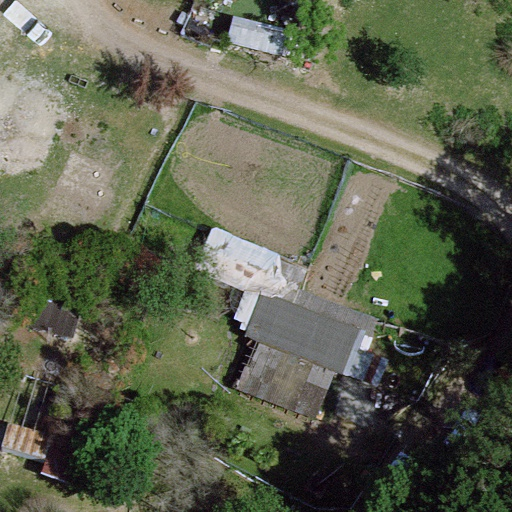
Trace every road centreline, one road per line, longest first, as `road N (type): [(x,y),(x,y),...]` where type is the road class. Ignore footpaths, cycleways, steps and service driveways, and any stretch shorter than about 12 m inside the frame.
road 1 (track): [(92,0),(137,44),(424,155),(511,203)]
road 2 (track): [(511,360),(388,511)]
